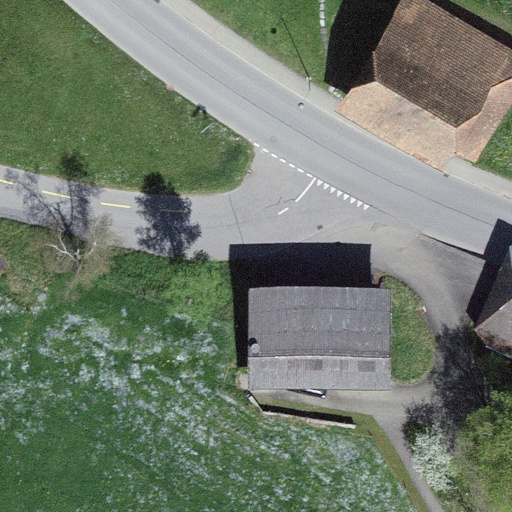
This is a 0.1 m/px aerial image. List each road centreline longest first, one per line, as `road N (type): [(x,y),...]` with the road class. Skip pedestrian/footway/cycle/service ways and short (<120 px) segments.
road 1 (unclassified): [(0,189),(221,231),(294,212),(334,154)]
road 2 (tertiary): [(334,154),(240,98),(111,0)]
road 3 (tertiary): [(511,233),(334,154)]
